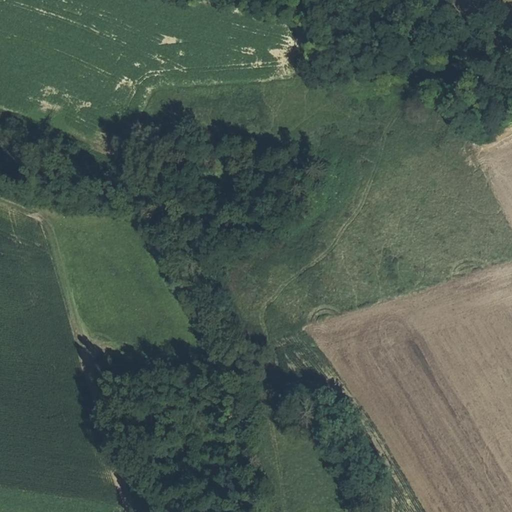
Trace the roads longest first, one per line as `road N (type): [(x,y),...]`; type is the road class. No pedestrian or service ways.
road 1 (track): [(135,511),(32,201),(0,189)]
road 2 (track): [(511,40),(343,99),(324,132)]
